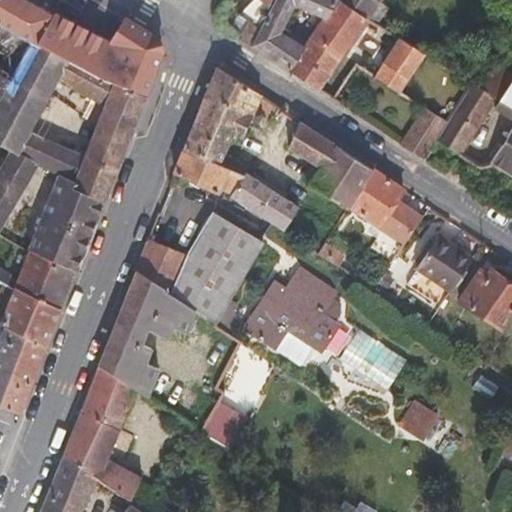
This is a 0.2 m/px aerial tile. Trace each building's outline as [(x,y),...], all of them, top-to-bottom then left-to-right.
[(0,0),(0,22),(38,43),(52,18),(54,15),(27,0),(0,0)] [(251,0),(241,11),(229,30),(251,45),(274,0),(251,0)] [(274,0),(251,45),(289,69),(304,45),(281,31),(294,3),(323,16),(333,0),(274,0)] [(304,45),(289,69),(319,89),(340,57),(367,17),(343,2),(340,0),(333,0),(323,16),(305,45),(304,45)] [(344,0),(343,2),(367,17),(377,0),(344,0)] [(127,54),(155,70),(163,50),(159,36),(127,16),(113,39),(113,45),(127,54)] [(99,77),(146,95),(154,73),(107,44),(111,38),(94,29),(89,39),(52,18),(38,43),(99,77)] [(51,168),(60,173),(75,180),(73,187),(86,193),(104,201),(132,131),(146,95),(99,77),(38,43),(0,22),(0,94),(3,96),(0,100),(0,141),(13,149),(20,152),(37,161),(51,168)] [(398,91),(424,54),(399,38),(383,61),(375,75),(398,91)] [(255,110),(263,94),(218,64),(184,148),(220,163),(234,134),(242,138),(252,118),(258,121),(261,114),(261,113),(255,110)] [(473,86),(449,123),(438,140),(460,154),(492,105),(511,117),(511,128),(491,161),(511,174),(511,77),(492,64),(476,88),(473,86)] [(424,107),(401,142),(426,158),(438,140),(449,123),(424,107)] [(349,206),(374,169),(336,143),(300,120),(289,147),(321,167),(310,183),(348,208),(349,206)] [(244,174),(220,163),(184,148),(175,171),(219,193),(222,187),(232,192),(244,174)] [(20,152),(13,149),(1,170),(15,177),(11,184),(20,189),(37,161),(20,152)] [(47,178),(56,183),(57,180),(60,173),(51,168),(47,178)] [(392,261),(423,216),(399,199),(405,190),(374,169),(349,206),(383,228),(371,246),(392,261)] [(0,224),(20,189),(11,184),(15,177),(1,170),(0,170),(0,224)] [(299,206),(293,202),(245,171),(244,174),(232,192),(230,195),(284,230),(299,206)] [(29,250),(77,269),(104,201),(86,193),(73,187),(57,180),(56,183),(50,198),(29,250)] [(186,255),(148,240),(136,271),(196,311),(214,323),(230,298),(264,240),(213,210),(194,242),(186,255)] [(440,306),(473,256),(440,234),(416,268),(406,282),(440,306)] [(325,243),(318,253),(337,266),(344,255),(325,243)] [(0,277),(14,286),(61,308),(77,269),(29,250),(29,249),(18,276),(0,265),(0,277)] [(302,266),(298,272),(335,297),(339,290),(302,266)] [(511,312),(511,281),(491,268),(487,273),(481,268),(459,300),(501,328),(511,312)] [(196,311),(136,271),(98,366),(136,390),(142,394),(158,372),(161,368),(145,360),(152,346),(142,342),(148,328),(168,339),(173,326),(187,332),(193,316),(196,311)] [(385,271),(379,281),(387,287),(393,277),(385,271)] [(335,297),(298,272),(286,288),(276,282),(246,328),(277,349),(300,364),(305,363),(315,348),(319,351),(339,322),(337,321),(341,314),(342,302),(335,297)] [(0,322),(5,325),(47,343),(61,308),(14,286),(4,311),(0,307),(0,322)] [(239,303),(230,298),(214,323),(231,334),(241,318),(234,313),(239,303)] [(0,404),(10,409),(20,413),(47,343),(5,325),(0,338),(0,404)] [(136,390),(98,366),(81,409),(62,457),(96,479),(130,501),(141,479),(142,476),(107,458),(121,428),(136,390)] [(190,392),(158,372),(142,394),(170,412),(180,398),(189,394),(190,392)] [(206,405),(214,393),(198,382),(190,392),(189,394),(180,398),(170,412),(193,427),(197,421),(206,405)] [(410,432),(426,405),(417,400),(401,426),(410,432)] [(216,411),(206,405),(197,421),(207,427),(216,411)] [(438,413),(426,405),(410,432),(422,439),(438,413)] [(511,471),(511,434),(510,434),(498,466),(511,471)] [(96,479),(62,457),(40,511),(81,511),(82,510),(96,479)] [(155,488),(141,479),(130,501),(131,502),(142,509),(155,488)] [(142,509),(146,511),(165,511),(175,490),(159,481),(155,488),(142,509)] [(146,511),(142,509),(131,502),(124,511),(146,511)]
